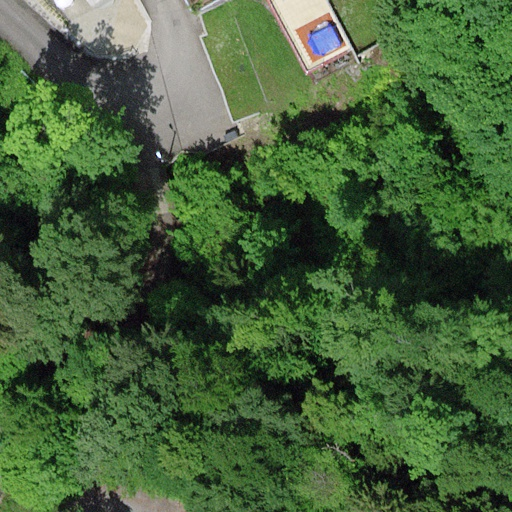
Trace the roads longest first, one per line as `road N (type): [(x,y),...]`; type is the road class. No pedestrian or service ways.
road 1 (unclassified): [(136,103),(159,217),(155,272),(31,404),(0,453)]
road 2 (residential): [(0,10),(59,65),(100,92),(136,103)]
road 3 (residential): [(164,0),(178,29),(174,80),(136,103)]
